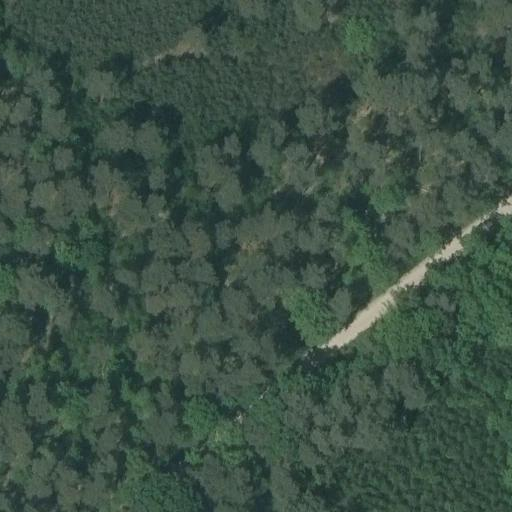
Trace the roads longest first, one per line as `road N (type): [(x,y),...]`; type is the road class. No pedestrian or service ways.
road 1 (track): [(511,212),(249,428)]
road 2 (track): [(249,428),(144,511)]
